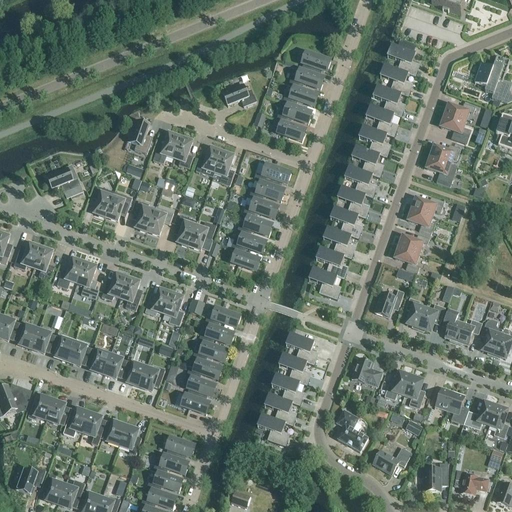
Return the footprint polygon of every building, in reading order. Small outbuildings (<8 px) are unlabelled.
[(461,17),(467,0),(433,0),(431,7),(432,7),(443,11),(443,13),(448,15),(449,13),(461,17)] [(416,48),(400,42),(398,49),(414,54),(416,48)] [(392,47),(391,48),(395,49),(392,58),(402,61),(398,72),(397,73),(408,76),(408,77),(416,80),(418,72),(415,71),(417,66),(413,64),(415,56),(416,56),(392,47)] [(323,74),(327,62),(306,55),(302,66),(303,67),(301,73),(320,79),(322,73),(323,74)] [(511,85),(503,82),(510,63),(497,59),(493,71),(482,67),(475,85),(486,89),(485,93),(493,96),(492,101),(502,104),(505,96),(508,97),(511,86),(511,85)] [(405,85),(408,77),(408,76),(397,73),(398,72),(384,67),(384,68),(388,70),(385,79),(394,82),(391,92),(390,93),(401,97),(408,100),(411,93),(408,92),(410,86),(405,85)] [(317,91),(321,80),(320,79),(301,73),(300,72),(297,80),(292,78),(289,88),(301,92),(304,86),(317,91)] [(247,94),(243,87),(236,90),(236,89),(229,92),(230,93),(223,95),(228,108),(241,103),(244,110),(256,105),(251,93),(247,94)] [(315,97),(301,92),(289,88),(294,90),(291,97),(286,95),(282,105),(295,110),(297,104),(311,108),(315,97)] [(398,105),(401,97),(390,93),(391,92),(377,88),(381,90),(378,99),(387,102),(383,113),(394,117),(394,118),(401,120),(404,113),(401,112),(403,107),(398,105)] [(309,114),(295,110),(282,105),(288,107),(285,114),(280,112),(276,122),(289,127),(291,121),(305,126),(309,114)] [(462,112),(449,107),(446,114),(445,113),(444,118),(465,126),(469,115),(473,116),(476,110),(464,106),(462,112)] [(391,125),(394,118),(394,117),(383,113),(370,108),(370,109),(374,110),(371,119),(380,122),(376,133),(387,137),(387,138),(394,140),(397,133),(394,132),(396,127),(391,125)] [(490,126),(494,114),(486,112),(482,123),(490,126)] [(261,130),(265,119),(259,116),(255,128),(261,130)] [(461,137),(465,126),(444,118),(442,123),(443,123),(441,130),(454,134),(452,140),(464,144),(466,138),(461,137)] [(511,120),(503,118),(496,136),(502,138),(498,148),(511,152),(511,120)] [(299,143),(303,132),(289,127),(276,122),(276,123),(281,124),(277,136),(299,143)] [(149,128),(136,123),(134,130),(133,130),(130,137),(131,137),(129,145),(136,147),(135,152),(147,156),(151,144),(145,141),(149,128)] [(384,145),(387,138),(387,137),(376,133),(363,128),(363,129),(367,130),(364,139),(373,143),(369,153),(369,154),(380,158),(387,161),(390,153),(387,152),(389,147),(384,145)] [(487,133),(480,131),(477,138),(485,140),(487,133)] [(167,158),(174,160),(181,140),(169,136),(166,143),(164,149),(159,147),(153,163),(164,167),(167,158)] [(190,151),(192,145),(188,143),(188,142),(181,139),(181,140),(174,160),(180,163),(179,168),(189,171),(193,159),(188,158),(190,152),(190,151)] [(447,153),(434,149),(432,155),(431,155),(429,160),(451,167),(453,161),(457,163),(461,151),(449,147),(447,153)] [(377,166),(380,158),(369,154),(369,153),(356,149),(360,151),(357,160),(366,163),(362,173),(362,174),(373,178),(372,178),(380,181),(382,174),(380,173),(382,167),(377,166)] [(215,175),(222,155),(210,151),(208,158),(206,164),(200,162),(196,174),(206,177),(208,173),(215,175)] [(231,166),(234,159),(229,158),(230,156),(223,154),(222,155),(215,175),(222,177),(219,185),(230,189),(235,174),(229,172),(232,166),(231,166)] [(451,167),(429,160),(427,164),(429,165),(426,171),(439,176),(437,181),(451,186),(455,175),(457,169),(451,167)] [(95,166),(89,169),(93,176),(98,173),(95,166)] [(141,180),(143,172),(129,167),(126,175),(141,180)] [(284,186),(288,175),(266,167),(263,178),(256,176),(254,182),(260,185),(260,184),(280,191),(282,185),(284,186)] [(83,195),(76,176),(73,168),(61,173),(60,172),(54,175),(54,176),(47,179),(52,192),(65,186),(71,200),(83,195)] [(370,186),(372,178),(373,178),(362,174),(362,173),(349,169),(353,171),(349,180),(359,183),(355,194),(366,198),(365,199),(373,201),(375,194),(373,193),(375,188),(370,186)] [(459,183),(463,170),(458,169),(454,181),(459,183)] [(175,194),(178,184),(167,180),(165,184),(163,190),(166,191),(175,194)] [(156,189),(163,191),(163,190),(165,184),(159,181),(156,189)] [(488,186),(485,181),(479,184),(482,189),(488,186)] [(142,184),(140,191),(147,194),(150,186),(142,184)] [(278,203),(282,192),(280,191),(260,184),(260,185),(258,192),(253,190),(249,200),(262,205),(264,199),(278,203)] [(113,200),(115,195),(97,189),(93,201),(99,203),(96,209),(97,209),(94,216),(99,217),(98,218),(106,221),(106,220),(113,200)] [(193,200),(196,192),(188,189),(185,197),(193,200)] [(363,206),(365,199),(366,198),(355,194),(342,189),(341,190),(345,191),(342,200),(352,203),(348,214),(348,215),(358,218),(358,219),(366,222),(368,214),(365,213),(367,208),(363,206)] [(484,202),(484,200),(483,193),(479,192),(476,199),(484,202)] [(128,213),(132,201),(122,197),(120,202),(113,200),(106,220),(118,224),(120,217),(123,211),(128,213)] [(192,209),(194,202),(184,199),(182,205),(192,209)] [(275,209),(262,205),(249,200),(253,202),(251,209),(247,207),(243,217),(256,222),(258,216),(271,221),(275,209)] [(429,205),(416,201),(414,207),(412,207),(411,212),(432,219),(435,213),(441,215),(445,204),(431,200),(429,205)] [(147,235),(148,234),(155,214),(148,212),(149,207),(139,203),(135,215),(140,217),(138,223),(136,230),(140,232),(140,233),(147,235)] [(355,226),(358,219),(358,218),(348,215),(348,214),(334,209),(334,210),(338,211),(335,220),(344,224),(341,234),(340,235),(351,239),(358,242),(361,234),(358,234),(360,228),(355,226)] [(220,227),(225,212),(218,210),(213,225),(220,227)] [(170,227),(174,216),(163,212),(162,217),(155,214),(148,234),(159,238),(162,231),(162,232),(164,226),(170,227)] [(430,225),(432,219),(411,212),(409,216),(410,217),(408,223),(421,228),(419,234),(431,238),(435,227),(430,225)] [(269,227),(256,222),(243,217),(243,218),(247,219),(245,226),(240,225),(237,235),(250,239),(252,233),(265,238),(269,227)] [(189,250),(189,249),(196,229),(198,224),(180,218),(176,230),(182,232),(180,238),(177,245),(182,246),(181,248),(189,250)] [(206,225),(203,231),(196,229),(189,249),(201,253),(203,246),(204,246),(206,240),(212,243),(217,229),(206,225)] [(348,247),(351,239),(340,235),(341,234),(327,230),(331,232),(328,241),(337,244),(333,255),(344,259),(351,262),(354,255),(351,254),(353,248),(348,247)] [(7,246),(10,239),(5,238),(6,237),(0,234),(0,264),(6,266),(11,254),(5,252),(7,246)] [(263,244),(250,239),(237,235),(241,236),(238,244),(234,242),(231,252),(244,257),(246,251),(259,255),(263,244)] [(416,243),(403,239),(400,245),(399,245),(398,249),(419,257),(423,246),(427,248),(429,241),(418,237),(416,243)] [(34,270),(41,250),(29,246),(27,253),(24,259),(18,257),(14,269),(25,273),(27,268),(34,270)] [(215,259),(219,248),(213,246),(209,257),(215,259)] [(51,262),(53,255),(49,253),(49,252),(42,249),(41,250),(34,270),(41,273),(39,279),(50,283),(55,270),(49,268),(51,262)] [(415,268),(419,257),(398,249),(396,254),(397,255),(395,261),(408,266),(406,272),(417,276),(420,270),(415,268)] [(341,267),(344,259),(333,255),(320,250),(320,251),(324,252),(321,261),(330,264),(326,275),(337,279),(337,280),(344,282),(347,275),(344,274),(346,269),(341,267)] [(257,261),(244,257),(231,252),(236,254),(232,265),(253,273),(257,261)] [(78,286),(85,266),(73,262),(70,269),(70,268),(68,274),(63,273),(57,288),(68,292),(71,283),(78,286)] [(96,303),(99,294),(95,292),(97,285),(92,283),(94,277),(96,270),(92,268),(92,267),(85,264),(85,266),(78,286),(84,288),(81,297),(96,303)] [(334,287),(337,280),(337,279),(326,275),(313,270),(313,271),(317,272),(314,281),(323,284),(319,296),(337,303),(340,295),(337,294),(339,289),(334,287)] [(412,285),(415,278),(404,274),(401,281),(412,285)] [(430,282),(439,285),(442,278),(433,275),(430,282)] [(121,301),(128,281),(116,277),(114,284),(111,290),(106,288),(102,300),(112,303),(114,299),(121,301)] [(137,292),(140,285),(135,284),(136,282),(128,280),(128,281),(121,301),(128,303),(125,310),(136,314),(141,300),(135,298),(137,292)] [(12,292),(14,285),(6,283),(4,290),(12,292)] [(157,314),(164,316),(171,296),(160,292),(157,299),(155,305),(149,303),(145,315),(156,319),(157,314)] [(449,305),(453,293),(451,292),(450,293),(446,292),(445,292),(444,293),(442,292),(439,302),(449,305)] [(399,309),(404,295),(398,293),(396,300),(383,295),(375,316),(389,321),(394,307),(399,309)] [(181,307),(183,300),(179,299),(179,298),(172,295),(171,296),(164,316),(171,319),(169,325),(179,329),(184,315),(179,313),(181,307)] [(36,309),(38,302),(30,299),(28,307),(36,309)] [(418,332),(425,312),(418,309),(420,305),(410,301),(406,312),(411,314),(407,327),(413,329),(412,330),(418,332)] [(200,318),(204,306),(193,303),(189,314),(200,318)] [(498,315),(501,307),(493,304),(490,312),(498,315)] [(441,325),(445,311),(435,307),(432,314),(425,312),(418,332),(424,335),(424,333),(430,335),(435,323),(441,325)] [(233,329),(237,318),(211,309),(209,313),(215,315),(212,322),(207,320),(220,325),(233,329)] [(456,346),(463,325),(456,323),(459,316),(448,312),(443,326),(449,327),(445,340),(450,342),(450,344),(456,346)] [(20,326),(3,320),(0,327),(0,340),(8,343),(8,342),(14,343),(20,326)] [(231,335),(218,331),(220,325),(207,320),(203,330),(208,332),(206,339),(201,337),(214,342),(227,347),(231,335)] [(478,338),(482,326),(472,323),(470,328),(463,325),(456,346),(462,348),(462,347),(468,349),(473,336),(478,338)] [(494,359),(503,333),(497,331),(496,329),(498,325),(491,323),(490,323),(488,323),(487,324),(487,325),(486,325),(481,339),(480,343),(485,345),(482,354),(488,356),(488,357),(494,359)] [(32,352),(39,333),(22,327),(15,344),(21,346),(20,347),(32,352)] [(136,329),(134,336),(138,337),(141,338),(142,334),(140,331),(136,329)] [(511,349),(511,334),(503,331),(503,333),(494,359),(499,361),(500,360),(506,362),(510,349),(511,349)] [(56,339),(39,333),(32,352),(44,356),(44,354),(49,356),(56,339)] [(180,336),(175,334),(170,347),(176,349),(180,336)] [(314,345),(315,344),(290,336),(290,337),(294,338),(291,347),(300,350),(296,361),(307,365),(307,366),(314,368),(317,361),(314,360),(316,355),(311,353),(314,345)] [(225,353),(211,348),(214,342),(201,337),(197,347),(202,349),(200,356),(195,355),(207,359),(221,364),(225,353)] [(68,364),(75,345),(58,339),(51,357),(57,359),(56,360),(68,364)] [(155,345),(141,339),(139,346),(153,351),(155,345)] [(92,351),(75,345),(68,364),(80,368),(80,367),(85,369),(92,351)] [(170,360),(173,351),(162,347),(159,356),(170,360)] [(104,377),(110,358),(93,352),(87,369),(93,371),(92,373),(104,377)] [(219,370),(205,365),(207,359),(195,355),(191,365),(196,367),(194,374),(189,372),(188,372),(201,377),(215,382),(219,370)] [(304,373),(307,366),(307,365),(296,361),(283,356),(283,357),(287,358),(284,367),(293,370),(289,381),(289,382),(300,385),(300,386),(307,389),(310,381),(307,380),(309,375),(304,373)] [(127,364),(110,358),(104,377),(116,381),(116,380),(121,381),(127,364)] [(371,372),(373,366),(359,361),(352,382),(366,387),(366,386),(377,390),(382,376),(371,372)] [(140,389),(146,370),(129,364),(123,382),(129,384),(128,385),(140,389)] [(183,388),(188,372),(179,369),(175,385),(183,388)] [(165,372),(159,370),(158,374),(146,370),(140,389),(151,394),(153,388),(159,390),(165,372)] [(213,387),(199,383),(201,377),(188,372),(185,382),(190,384),(188,391),(189,392),(207,398),(209,399),(213,387)] [(404,399),(412,378),(406,376),(405,377),(399,375),(395,388),(389,386),(385,400),(395,403),(397,396),(404,399)] [(297,394),(300,386),(300,385),(289,382),(289,381),(276,376),(276,377),(280,379),(277,387),(286,391),(282,401),(282,402),(293,406),(292,406),(300,409),(302,401),(300,401),(302,395),(297,394)] [(418,396),(423,384),(417,381),(417,380),(412,378),(404,399),(411,401),(409,408),(419,412),(424,398),(418,396)] [(170,393),(172,387),(165,385),(163,391),(170,393)] [(28,406),(22,391),(10,395),(8,389),(0,392),(0,411),(1,411),(4,418),(17,413),(16,410),(28,406)] [(447,414),(454,394),(442,390),(435,410),(447,414)] [(205,404),(207,398),(189,392),(187,398),(185,397),(181,409),(203,416),(207,405),(205,404)] [(461,411),(465,399),(454,394),(447,414),(453,416),(451,423),(463,427),(468,413),(461,411)] [(290,414),(292,406),(293,406),(282,402),(282,401),(269,397),(268,397),(273,399),(269,408),(279,411),(275,422),(285,426),(293,429),(295,422),(293,421),(295,415),(290,414)] [(374,407),(376,401),(368,398),(365,404),(374,407)] [(47,422),(53,403),(42,399),(40,405),(34,403),(28,420),(34,423),(36,418),(47,422)] [(65,407),(53,403),(47,422),(64,428),(70,411),(65,409),(65,407)] [(469,414),(464,428),(480,433),(482,426),(489,429),(497,408),(491,406),(490,407),(484,405),(480,418),(469,414)] [(503,426),(508,413),(502,411),(502,410),(497,408),(489,429),(496,431),(494,438),(504,442),(509,428),(503,426)] [(430,424),(434,413),(428,410),(424,422),(430,424)] [(83,435),(90,416),(78,412),(78,413),(72,412),(63,436),(74,440),(77,433),(83,435)] [(353,432),(359,421),(344,413),(337,426),(344,431),(338,442),(360,455),(368,441),(353,432)] [(102,420),(90,416),(83,435),(94,439),(92,446),(98,449),(107,424),(101,422),(102,420)] [(283,434),(285,426),(275,422),(262,417),(261,418),(265,419),(262,428),(271,431),(267,443),(286,449),(288,442),(285,441),(287,436),(283,434)] [(418,438),(423,430),(410,423),(406,431),(418,438)] [(120,448),(126,429),(115,425),(114,426),(109,424),(102,442),(120,448)] [(138,433),(126,429),(120,448),(131,452),(129,456),(136,458),(142,441),(136,439),(138,433)] [(28,436),(21,434),(19,442),(25,444),(28,436)] [(188,459),(192,448),(170,440),(166,452),(168,452),(166,458),(172,460),(174,454),(188,459)] [(508,446),(502,444),(499,452),(505,454),(508,446)] [(59,449),(57,454),(69,459),(71,453),(59,449)] [(404,470),(412,456),(402,451),(395,462),(381,454),(373,467),(392,478),(398,467),(404,470)] [(500,465),(503,456),(493,452),(490,461),(500,465)] [(172,460),(166,458),(164,458),(162,465),(157,463),(153,473),(166,478),(168,472),(182,477),(186,465),(172,460)] [(88,477),(91,469),(80,465),(77,473),(88,477)] [(440,471),(421,471),(421,481),(424,481),(424,495),(440,495),(440,489),(448,489),(448,466),(440,466),(440,471)] [(30,497),(35,484),(42,486),(46,473),(34,469),(32,474),(25,471),(17,492),(30,497)] [(179,483),(166,478),(153,473),(158,475),(156,482),(151,481),(147,491),(160,495),(162,489),(175,494),(179,483)] [(463,484),(461,497),(474,499),(476,492),(486,494),(489,482),(478,480),(465,477),(465,475),(456,473),(455,483),(463,484)] [(59,507),(65,488),(54,484),(56,479),(50,476),(43,495),(49,497),(47,503),(59,507)] [(76,511),(83,494),(85,487),(75,483),(72,490),(65,488),(59,507),(70,511),(71,510),(76,511)] [(511,489),(503,486),(496,505),(511,510),(511,505),(511,489)] [(173,500),(160,495),(147,491),(152,493),(149,500),(144,498),(141,508),(152,511),(153,511),(156,507),(169,511),(173,500)] [(236,494),(231,506),(246,511),(251,499),(236,494)] [(97,511),(102,501),(84,495),(78,511),(97,511)] [(113,505),(102,501),(97,511),(117,511),(121,503),(114,501),(113,505)]
